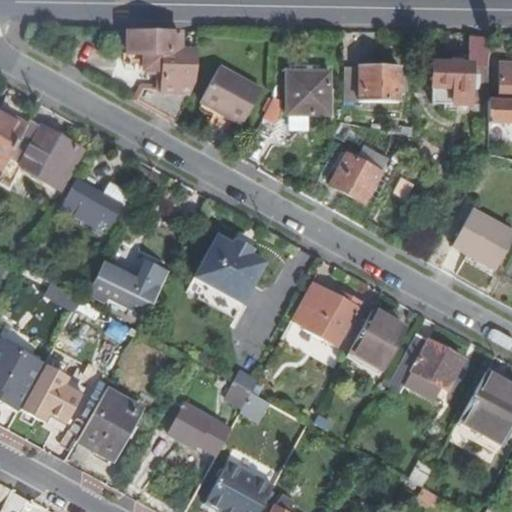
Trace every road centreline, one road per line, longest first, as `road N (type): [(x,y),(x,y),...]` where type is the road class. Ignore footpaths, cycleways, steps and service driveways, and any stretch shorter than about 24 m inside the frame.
road 1 (residential): [(511,343),(0,54)]
road 2 (secondary): [(0,1),(511,7)]
